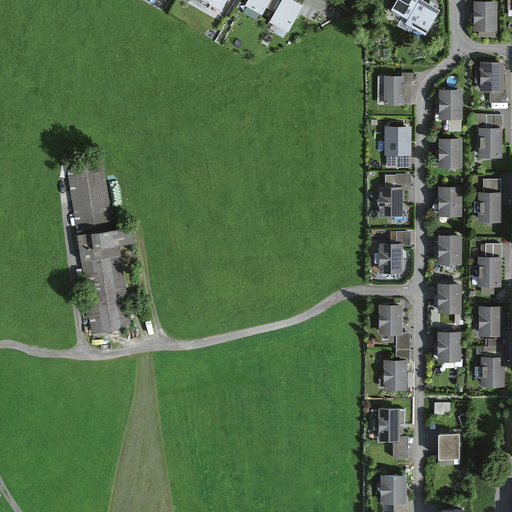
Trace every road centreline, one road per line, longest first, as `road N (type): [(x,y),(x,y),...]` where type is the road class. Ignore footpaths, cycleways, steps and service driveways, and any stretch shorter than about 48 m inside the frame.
road 1 (residential): [(417,291),(352,291),(299,319),(194,344),(88,353),(0,345)]
road 2 (residential): [(456,47),(420,97),(417,291)]
road 3 (residential): [(417,291),(416,511)]
